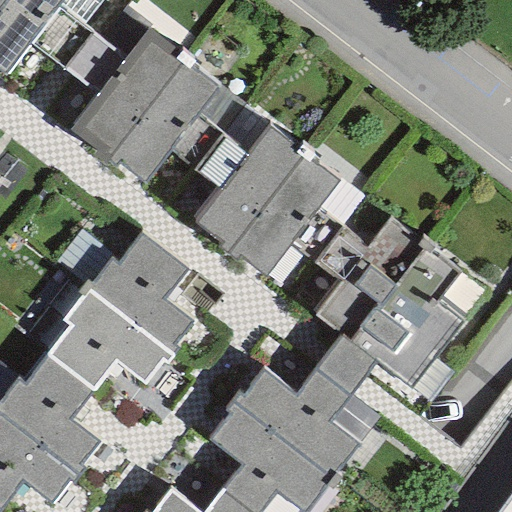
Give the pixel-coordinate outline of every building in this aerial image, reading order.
[(63,0),(6,0),(0,9),(0,76),(3,79),(31,43),(64,68),(91,34),(58,8),(63,0)] [(122,58),(91,34),(64,68),(97,94),(67,131),(104,161),(186,58),(146,27),(122,58)] [(220,85),(186,58),(104,161),(139,188),(168,151),(195,169),(220,137),(195,116),(220,85)] [(246,156),(220,137),(195,169),(221,189),(195,222),(224,243),(217,252),(224,257),(304,152),(269,125),(246,156)] [(338,178),(304,152),(224,257),(233,264),(239,256),(266,276),(288,246),(313,263),(341,226),(317,207),(338,178)] [(368,246),(341,226),(313,263),(340,283),(315,316),(342,335),(350,341),(425,246),(390,218),(368,246)] [(186,269),(139,233),(116,262),(111,257),(90,284),(86,280),(81,287),(173,356),(177,350),(170,345),(189,321),(162,300),(186,269)] [(458,272),(425,246),(350,341),(342,335),(313,372),(346,397),(374,361),(410,389),(463,322),(435,301),(458,272)] [(173,356),(81,287),(77,292),(81,296),(62,320),(70,326),(46,356),(92,391),(114,363),(143,385),(161,361),(167,365),(173,356)] [(92,391),(46,356),(24,384),(16,378),(0,398),(0,416),(77,477),(83,470),(78,465),(96,441),(69,420),(92,391)] [(346,397),(313,372),(295,396),(262,371),(242,397),(237,393),(230,400),(332,479),(359,442),(328,419),(346,397)] [(301,511),(306,511),(332,479),(230,400),(224,409),(228,412),(207,439),(241,465),(221,490),(249,511),(257,511),(274,491),(301,511)] [(77,477),(0,416),(0,507),(20,482),(49,503),(67,479),(72,483),(77,477)] [(249,511),(221,490),(204,511),(197,511),(169,490),(151,511),(249,511)] [(511,511),(511,495),(499,511),(511,511)]
